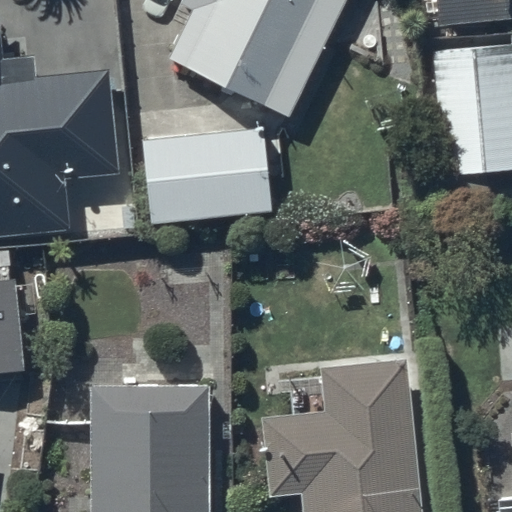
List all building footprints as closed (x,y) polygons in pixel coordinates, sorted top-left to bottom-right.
[(195,9),(170,57),(291,118),(350,0),(180,0),(180,1),(195,9)] [(511,0),(434,0),(437,29),(511,21),(511,0)] [(0,253),(42,250),(41,235),(56,234),(56,231),(70,230),(66,180),(121,175),(113,74),(41,80),(39,57),(6,60),(2,12),(0,12),(0,253)] [(511,37),(432,44),(442,166),(511,159),(511,37)] [(141,142),(149,228),(273,217),(269,179),(278,178),(275,148),(265,149),(264,131),(141,142)] [(0,376),(26,374),(19,284),(13,284),(11,261),(0,261),(0,376)] [(423,511),(406,348),(321,356),(322,366),(285,370),(288,403),(261,406),(269,487),(301,484),(304,511),(423,511)] [(209,511),(209,375),(89,375),(88,511),(209,511)]
